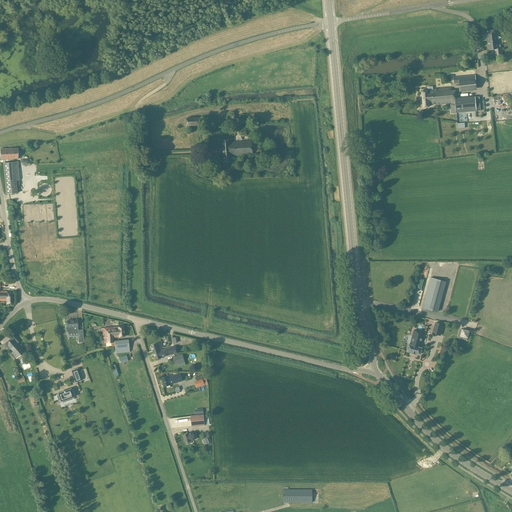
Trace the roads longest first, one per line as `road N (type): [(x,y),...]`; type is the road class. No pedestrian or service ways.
road 1 (unclassified): [(372,372),(354,274),(330,22)]
road 2 (unclassified): [(0,133),(100,102),(224,48),(330,22)]
road 3 (tertiary): [(372,372),(137,319)]
road 4 (unclassified): [(195,511),(137,319)]
road 5 (tertiary): [(511,491),(430,435),(372,372)]
road 6 (unclassified): [(330,22),(468,0)]
